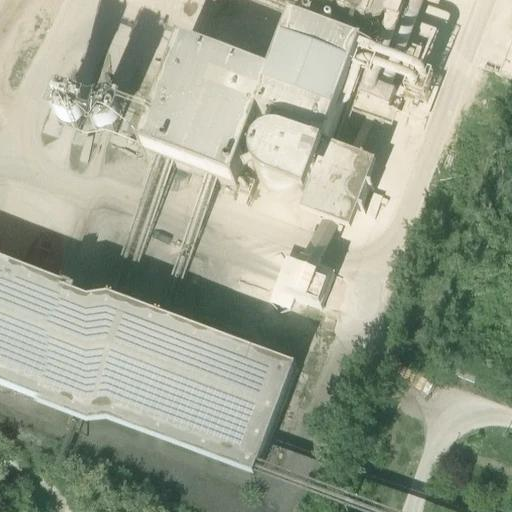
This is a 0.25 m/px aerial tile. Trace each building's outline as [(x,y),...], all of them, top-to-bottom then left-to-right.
[(399,9),(372,0),(315,0),(308,23),(386,49),(399,9)] [(366,63),(289,37),(271,89),(177,57),(141,163),(237,195),(259,132),(334,157),(366,63)] [(63,167),(81,167),(81,130),(63,130),(63,167)] [(346,246),(347,242),(353,244),(354,244),(355,244),(380,178),(331,160),(328,169),(329,170),(325,179),(293,168),(282,172),(269,187),(269,202),(271,215),(279,223),(346,246)] [(0,267),(0,393),(260,491),(301,381),(0,267)] [(300,283),(291,307),(314,316),(325,320),(333,299),(337,288),(305,276),(302,284),(300,283)] [(328,328),(324,338),(335,342),(338,332),(328,328)] [(457,373),(454,383),(477,391),(480,381),(457,373)]
